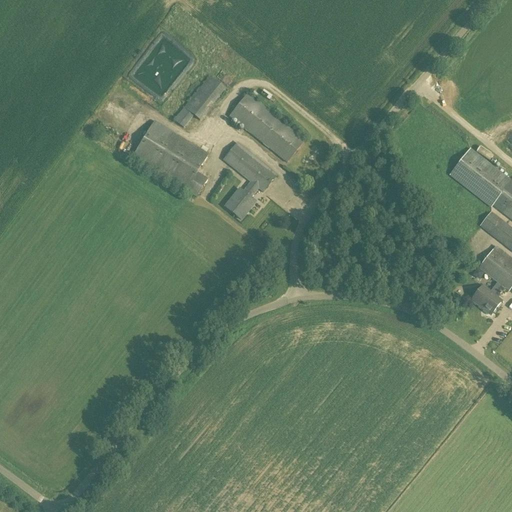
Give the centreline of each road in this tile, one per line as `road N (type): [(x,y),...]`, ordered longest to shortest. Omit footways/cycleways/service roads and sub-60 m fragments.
road 1 (unclassified): [(292,298),(296,224),(486,0)]
road 2 (unclassified): [(292,298),(252,313),(194,352),(56,511)]
road 3 (unclassified): [(511,382),(405,309),(373,299),(292,298)]
road 4 (track): [(511,157),(417,80)]
